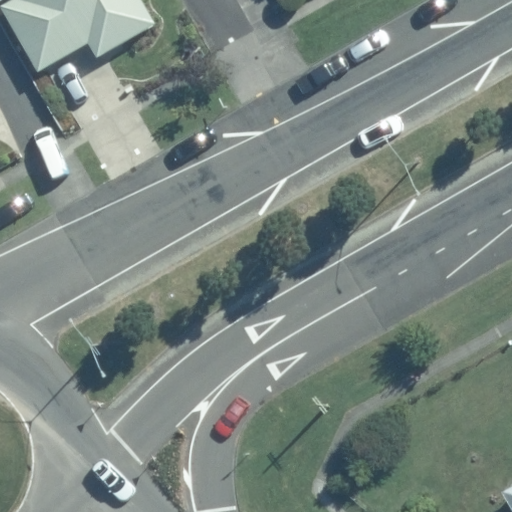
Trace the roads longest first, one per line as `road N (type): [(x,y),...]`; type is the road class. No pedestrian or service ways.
road 1 (tertiary): [(0,297),(299,147)]
road 2 (tertiary): [(511,197),(234,375)]
road 3 (tertiary): [(299,147),(511,27)]
road 4 (tertiary): [(234,375),(183,391),(130,446),(71,465)]
road 5 (residential): [(212,0),(299,147)]
road 6 (secondary): [(0,351),(48,390),(66,426),(71,465)]
road 7 (tertiary): [(234,375),(215,469),(217,511)]
